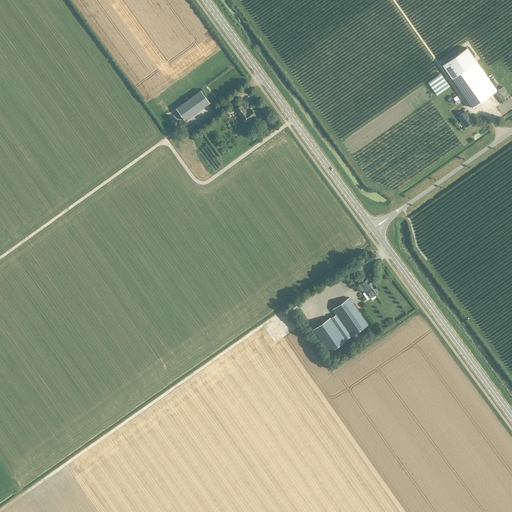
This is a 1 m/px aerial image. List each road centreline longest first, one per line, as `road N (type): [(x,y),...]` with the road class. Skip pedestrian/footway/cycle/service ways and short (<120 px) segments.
road 1 (secondary): [(372,228),(206,0)]
road 2 (secondary): [(511,417),(372,228)]
road 3 (unclassified): [(372,228),(511,131)]
